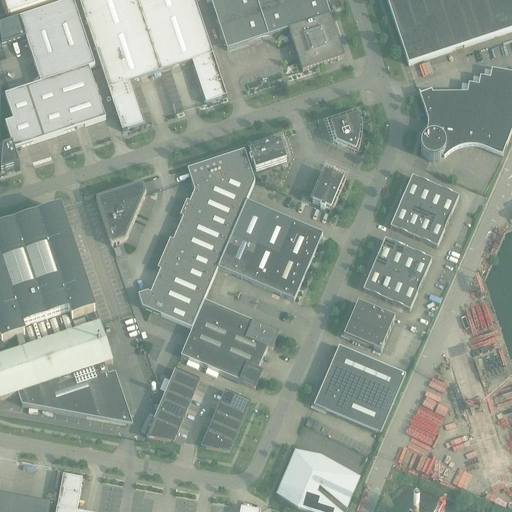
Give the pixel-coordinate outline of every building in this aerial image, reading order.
[(2,0),(8,17),(58,0),(2,0)] [(78,0),(122,133),(143,126),(130,84),(192,64),(206,105),(227,98),(194,0),(78,0)] [(300,66),(302,73),(310,71),(316,69),(317,69),(317,68),(323,66),(323,67),(324,66),(330,64),(331,64),(337,62),(338,62),(338,61),(345,59),(342,52),(343,52),(342,51),(340,45),(340,44),(340,45),(338,38),(335,32),(336,31),(335,31),(333,25),(334,25),(333,24),(324,0),(210,0),(227,52),(248,45),(269,38),(289,31),(291,38),(290,38),(291,39),(293,45),(293,46),(295,52),(295,53),(296,52),(298,59),(297,59),(298,59),(300,66)] [(511,0),(386,0),(408,67),(511,32),(511,0)] [(0,26),(0,29),(2,48),(26,40),(41,85),(89,70),(95,68),(73,2),(0,26)] [(41,85),(5,97),(14,122),(5,125),(12,145),(3,148),(1,173),(20,167),(15,151),(106,120),(89,70),(41,85)] [(427,121),(428,122),(428,123),(428,125),(428,127),(428,128),(427,130),(427,131),(426,134),(425,137),(423,139),(422,141),(422,142),(422,141),(424,143),(422,146),(421,148),(421,150),(421,152),(421,155),(424,158),(425,160),(427,161),(430,163),(432,163),(435,163),(437,163),(439,162),(442,159),(444,161),(443,161),(444,161),(446,159),(448,157),(451,155),(453,154),(456,152),(459,151),(460,151),(463,150),(464,149),(466,149),(469,149),(470,149),(473,149),(477,149),(480,150),(484,151),(503,159),(503,158),(511,133),(511,76),(492,72),(490,81),(480,79),(479,88),(469,87),(467,95),(433,96),(432,93),(420,97),(427,119),(427,121)] [(348,150),(358,154),(360,146),(361,145),(362,139),(362,138),(362,132),(362,131),(362,125),(362,124),(361,118),(359,114),(330,124),(337,145),(348,150)] [(253,163),(256,172),(287,162),(283,151),(280,141),(249,151),(251,159),(249,159),(251,164),(253,163)] [(204,303),(218,271),(232,237),(247,204),(255,184),(245,152),(188,171),(191,181),(195,193),(190,204),(187,203),(180,218),(183,219),(173,243),(170,241),(158,270),(161,272),(151,295),(148,294),(138,297),(143,309),(192,331),(204,303)] [(320,209),(325,211),(326,209),(333,212),(346,183),(325,174),(312,204),(321,207),(320,209)] [(390,230),(437,250),(459,199),(412,179),(390,230)] [(96,201),(111,248),(126,243),(127,241),(128,237),(145,199),(146,195),(143,186),(96,201)] [(232,237),(256,247),(270,214),(247,204),(232,237)] [(86,419),(124,426),(129,420),(125,407),(126,407),(119,386),(115,375),(108,377),(105,367),(112,364),(100,327),(99,325),(100,325),(96,314),(62,213),(39,220),(0,232),(0,401),(18,396),(22,408),(86,420),(86,419)] [(256,247),(279,257),(293,224),(270,214),(256,247)] [(279,257),(308,270),(323,236),(293,224),(279,257)] [(218,271),(241,281),(256,247),(232,237),(218,271)] [(363,293),(410,313),(432,262),(385,242),(363,293)] [(241,281),(265,291),(279,257),(256,247),(241,281)] [(279,257),(265,291),(294,303),(308,270),(279,257)] [(192,331),(263,361),(268,350),(271,351),(278,335),(204,303),(192,331)] [(347,340),(367,349),(382,315),(358,305),(345,335),(343,339),(347,340)] [(263,361),(192,331),(181,359),(254,390),(261,375),(258,373),(263,361)] [(324,414),(380,438),(406,378),(339,349),(322,389),(322,390),(314,409),(325,413),(324,414)] [(147,439),(170,443),(171,440),(173,441),(174,441),(199,382),(175,372),(147,439)] [(207,442),(207,441),(209,442),(206,450),(229,454),(250,405),(250,404),(226,394),(206,441),(207,442)] [(305,428),(310,430),(313,423),(308,421),(305,428)] [(357,485),(359,481),(356,479),(355,480),(321,465),(323,460),(321,459),(309,457),(308,459),(297,455),(294,463),(295,463),(280,498),(289,502),(288,505),(298,511),(299,511),(345,511),(354,493),(352,491),(357,485)] [(76,481),(76,480),(63,477),(56,511),(253,511),(247,511),(246,511),(245,511),(242,511),(241,511),(76,511),(82,487),(80,487),(81,482),(76,481)] [(0,502),(0,511),(50,511),(52,506),(49,506),(48,511),(0,502)]
